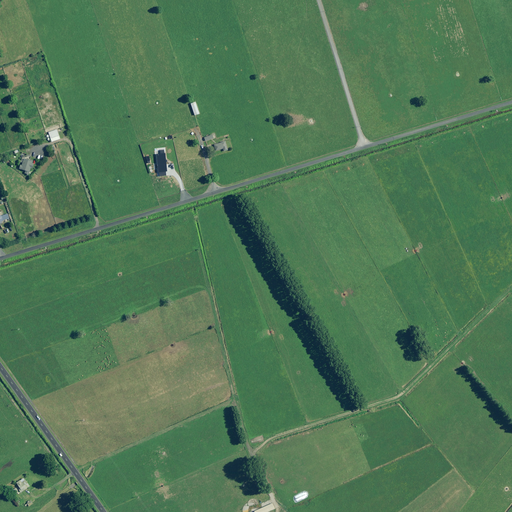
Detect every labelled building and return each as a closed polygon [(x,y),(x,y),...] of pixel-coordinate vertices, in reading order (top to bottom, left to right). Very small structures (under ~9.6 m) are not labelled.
[(200,114),(196,102),(191,104),(195,115),(200,114)] [(61,139),(58,129),(49,133),(52,142),(61,139)] [(228,150),(225,141),(214,145),(216,151),(223,149),(224,151),(228,150)] [(21,165),(19,170),(26,172),(25,174),(30,175),(34,161),(25,158),(24,160),(24,159),(22,159),(21,163),(22,163),(21,165)] [(9,218),(8,213),(0,215),(0,222),(0,223),(0,224),(4,223),(3,221),(9,218)] [(31,486),(25,478),(17,483),(21,489),(19,490),(21,493),(31,486)] [(266,511),(275,508),(273,503),(254,511),(266,511)]
